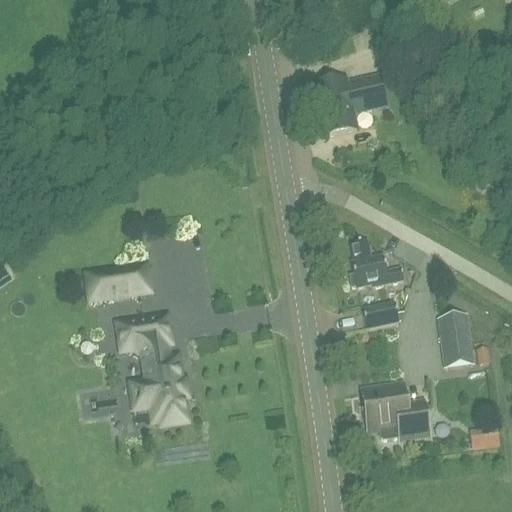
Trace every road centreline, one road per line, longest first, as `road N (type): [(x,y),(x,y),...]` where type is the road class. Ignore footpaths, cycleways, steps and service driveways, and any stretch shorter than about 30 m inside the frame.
road 1 (tertiary): [(337,511),(253,0)]
road 2 (track): [(511,295),(332,192),(286,198)]
